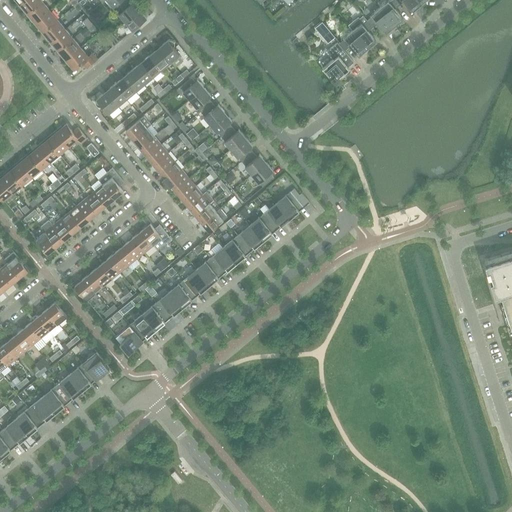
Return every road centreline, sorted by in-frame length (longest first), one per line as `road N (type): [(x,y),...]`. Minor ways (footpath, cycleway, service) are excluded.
road 1 (tertiary): [(146,393),(345,226),(348,216),(290,145)]
road 2 (residential): [(511,452),(453,260),(459,240),(511,225)]
road 3 (residential): [(290,145),(467,0)]
road 4 (residential): [(0,319),(150,186)]
road 5 (tertiary): [(5,511),(146,393)]
road 6 (tertiary): [(290,145),(167,11)]
road 7 (tertiary): [(245,511),(146,393)]
road 8 (residential): [(69,95),(167,11)]
road 9 (residential): [(150,186),(69,95)]
